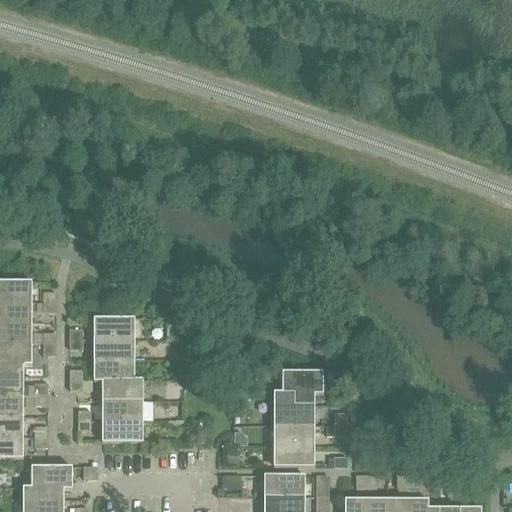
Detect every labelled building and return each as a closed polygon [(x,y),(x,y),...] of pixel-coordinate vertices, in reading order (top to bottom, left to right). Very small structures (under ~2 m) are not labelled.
[(0,305),(32,306),(32,285),(0,284),(0,305)] [(42,306),(56,306),(56,296),(42,296),(42,306)] [(32,306),(0,305),(0,326),(32,327),(32,306)] [(56,306),(42,306),(42,317),(56,316),(56,306)] [(134,342),(134,321),(93,321),(93,343),(134,342)] [(0,346),(32,347),(32,327),(0,326),(0,346)] [(69,333),(69,343),(82,343),(82,333),(69,333)] [(42,336),(42,347),(56,347),(56,337),(42,336)] [(93,343),(93,364),(134,363),(134,342),(93,343)] [(82,353),(82,343),(69,343),(69,353),(82,353)] [(0,366),(3,367),(3,379),(23,380),(23,369),(32,369),(32,347),(0,346),(0,366)] [(56,347),(42,347),(42,359),(56,359),(56,347)] [(93,364),(93,384),(142,384),(142,383),(134,383),(134,363),(93,364)] [(3,367),(0,366),(0,399),(23,400),(35,400),(35,390),(23,390),(23,380),(3,379),(3,367)] [(70,374),(70,384),(82,384),(82,374),(70,374)] [(323,398),(323,376),(323,375),(282,375),(282,395),(273,395),(273,397),(294,397),(294,408),(314,408),(314,398),(323,398)] [(346,376),(334,375),(334,388),(346,388),(346,376)] [(82,384),(70,384),(70,394),(82,394),(82,384)] [(102,385),(102,404),(143,404),(142,384),(93,384),(93,385),(102,385)] [(47,400),(47,387),(35,387),(35,390),(35,400),(47,400)] [(294,397),(273,397),(273,429),(314,429),(314,408),(294,408),(294,397)] [(0,399),(0,420),(23,420),(23,400),(0,399)] [(47,410),(47,400),(35,400),(35,410),(47,410)] [(102,404),(102,425),(143,425),(143,404),(102,404)] [(78,415),(78,425),(91,425),(91,414),(78,415)] [(334,429),(347,429),(347,417),(334,417),(334,429)] [(0,420),(0,440),(23,441),(23,420),(0,420)] [(91,425),(78,425),(78,435),(91,435),(91,425)] [(143,425),(102,425),(102,446),(143,446),(143,425)] [(314,429),(273,429),(273,449),(314,449),(314,429)] [(347,429),(334,429),(334,439),(347,439),(347,429)] [(47,441),(47,430),(35,431),(35,441),(47,441)] [(0,462),(23,462),(23,441),(0,440),(0,462)] [(48,451),(47,441),(35,441),(35,451),(48,451)] [(314,449),(273,449),(273,471),(314,471),(314,449)] [(334,471),(346,471),(347,461),(334,461),(334,471)] [(23,491),(72,491),(72,470),(31,470),(31,491),(23,491)] [(97,470),(84,470),(84,483),(97,483),(97,470)] [(240,491),(240,478),(225,478),(225,491),(240,491)] [(264,500),(305,500),(305,479),(264,479),(264,500)] [(366,479),(356,479),(356,492),(366,492),(366,479)] [(376,479),(366,479),(366,492),(376,492),(376,479)] [(407,479),(396,479),(396,492),(407,492),(407,479)] [(407,479),(407,492),(419,492),(420,479),(407,479)] [(460,488),(447,488),(447,500),(460,500),(460,488)] [(470,488),(460,488),(460,500),(470,500),(470,488)] [(316,490),(316,500),(328,500),(328,490),(316,490)] [(72,493),(72,491),(23,491),(22,511),(63,511),(64,493),(72,493)] [(263,511),(304,511),(305,500),(264,500),(263,511)] [(328,500),(316,500),(316,510),(328,510),(328,500)] [(344,511),(366,511),(366,503),(344,503),(344,511)] [(366,511),(386,511),(386,503),(366,503),(366,511)] [(406,511),(406,503),(386,503),(386,511),(406,511)] [(438,511),(439,511),(428,511),(428,503),(406,503),(406,511),(438,511)]
